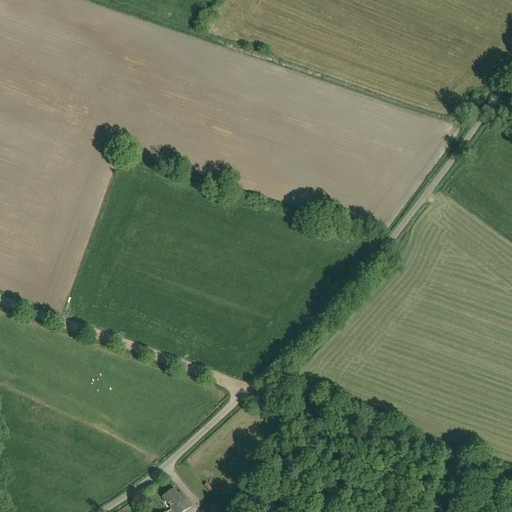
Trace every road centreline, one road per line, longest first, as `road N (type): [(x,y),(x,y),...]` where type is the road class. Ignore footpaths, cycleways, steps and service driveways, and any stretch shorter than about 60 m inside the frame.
road 1 (unclassified): [(104,511),(165,467),(307,333),(431,187),(511,73)]
road 2 (track): [(511,484),(0,301)]
